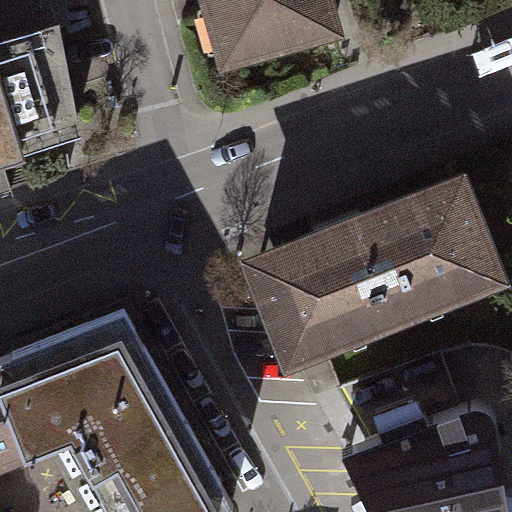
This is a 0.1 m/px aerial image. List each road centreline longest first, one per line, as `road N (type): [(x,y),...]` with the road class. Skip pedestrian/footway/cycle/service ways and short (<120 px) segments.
road 1 (secondary): [(511,73),(179,195)]
road 2 (residential): [(135,210),(299,511)]
road 3 (residential): [(179,195),(133,0)]
road 4 (secondary): [(135,210),(0,262)]
